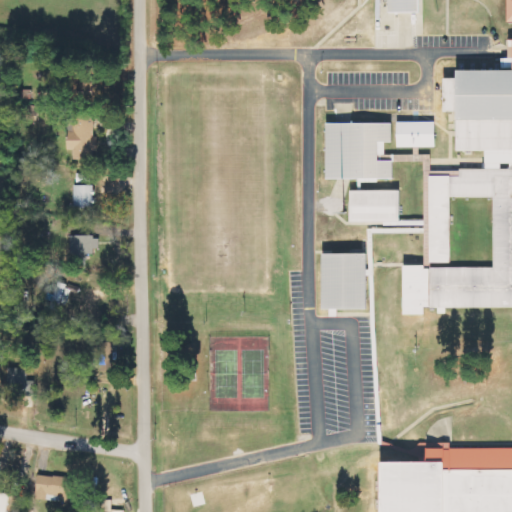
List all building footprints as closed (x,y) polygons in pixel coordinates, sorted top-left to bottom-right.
[(419,0),(420,11),(389,11),(388,0),(419,0)] [(511,66),(457,66),(458,151),(511,151),(511,66)] [(74,160),(94,161),(94,152),(98,152),(98,138),(100,93),(87,92),(86,115),(72,114),(70,151),(75,151),(74,160)] [(393,120),(326,121),(326,179),(393,178),(393,160),(379,160),(378,140),(393,140),(393,120)] [(398,122),(398,147),(435,146),(435,121),(398,122)] [(511,165),(511,304),(424,305),(424,311),(406,311),(406,265),(432,264),(431,174),(460,173),(460,166),(511,165)] [(94,185),(74,186),(75,209),(95,208),(94,185)] [(352,190),(402,190),(402,220),(352,221),(352,190)] [(72,237),(72,255),(101,254),(100,237),(72,237)] [(324,253),(368,252),(369,307),(324,308),(324,253)] [(56,287),(55,307),(63,308),(64,288),(56,287)] [(115,343),(102,343),(101,373),(114,373),(115,343)] [(35,381),(27,381),(28,369),(10,368),(9,396),(35,396),(35,381)] [(511,511),(511,447),(430,448),(430,461),(385,462),(385,511),(511,511)] [(74,501),(75,478),(39,477),(38,500),(74,501)] [(0,511),(7,511),(9,494),(0,492),(0,511)] [(114,511),(114,501),(98,500),(97,511),(114,511)]
